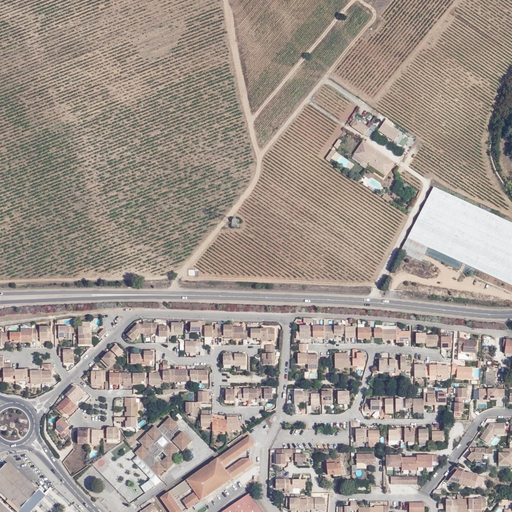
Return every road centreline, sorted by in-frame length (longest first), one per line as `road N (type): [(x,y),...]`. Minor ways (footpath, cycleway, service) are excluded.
road 1 (secondary): [(511,314),(125,294)]
road 2 (track): [(171,294),(258,168),(226,0)]
road 3 (residential): [(115,334),(144,313),(286,316),(281,417)]
road 4 (track): [(354,0),(251,120)]
road 5 (residential): [(423,496),(484,415),(511,412)]
road 6 (secondary): [(0,301),(125,294)]
road 7 (secondary): [(125,294),(0,293)]
